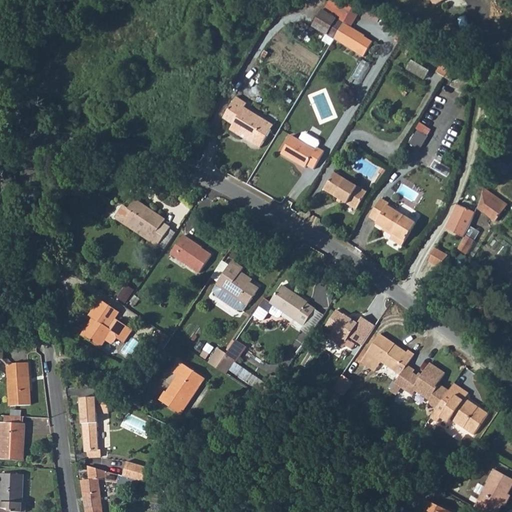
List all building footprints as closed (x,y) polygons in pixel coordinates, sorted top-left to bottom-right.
[(334,41),(344,25),(323,12),(313,28),(334,41)] [(364,37),(344,25),(334,41),(354,53),(364,37)] [(404,43),(441,65),(445,59),(408,37),(404,43)] [(436,74),(445,79),(454,64),(445,59),(441,65),(436,74)] [(247,104),(237,97),(224,120),(233,126),(232,128),(252,140),(250,143),(260,149),(272,130),(262,124),(264,120),(245,108),(247,104)] [(421,121),(410,142),(422,148),(433,128),(421,121)] [(282,154),(306,168),(307,166),(314,170),(324,153),(317,149),(319,145),(318,143),(305,135),(303,136),(299,142),(292,137),(282,154)] [(324,191),(357,210),(367,193),(335,174),(324,191)] [(478,209),(495,222),(504,210),(483,194),(478,209)] [(165,220),(134,200),(126,212),(123,210),(117,220),(118,225),(126,230),(128,227),(130,224),(152,238),(150,241),(157,246),(158,246),(169,228),(170,227),(163,223),(165,220)] [(416,225),(388,207),(389,205),(381,200),(370,218),(378,222),(377,224),(393,235),(391,239),(403,247),(416,225)] [(457,204),(445,229),(463,238),(475,213),(457,204)] [(130,224),(128,227),(150,241),(152,238),(130,224)] [(158,246),(164,249),(170,240),(175,232),(169,228),(158,246)] [(171,253),(200,272),(212,254),(182,235),(171,253)] [(436,248),(427,261),(441,270),(450,258),(436,248)] [(218,283),(231,263),(224,259),(211,279),(218,283)] [(240,273),(242,270),(245,266),(234,259),(231,263),(218,283),(249,304),(260,286),(252,281),(240,273)] [(240,273),(252,281),(254,278),(242,270),(240,273)] [(310,300),(283,284),(272,302),(265,297),(254,314),(262,319),(265,319),(270,311),(278,316),(281,316),(285,310),(306,324),(317,307),(309,302),(310,300)] [(134,293),(127,289),(119,301),(126,306),(134,293)] [(122,321),(125,316),(106,303),(93,322),(97,324),(88,338),(107,351),(112,344),(115,347),(120,346),(123,341),(131,346),(139,332),(126,324),(124,327),(120,324),(122,321)] [(340,338),(345,341),(347,337),(354,342),(362,330),(335,311),(324,327),(340,338)] [(156,336),(168,344),(173,338),(161,330),(156,336)] [(375,371),(381,361),(396,371),(402,374),(407,365),(415,353),(409,349),(406,353),(394,346),(395,344),(380,334),(362,362),(375,371)] [(150,347),(162,354),(168,344),(156,336),(150,347)] [(228,354),(219,368),(224,372),(228,374),(237,360),(239,361),(248,346),(238,339),(228,354)] [(212,363),(219,368),(228,354),(221,349),(212,363)] [(161,399),(183,413),(207,378),(182,362),(175,372),(179,376),(172,386),(175,387),(170,394),(166,391),(161,399)] [(396,383),(414,394),(417,391),(430,399),(431,403),(437,407),(449,389),(438,382),(445,372),(429,362),(421,374),(419,377),(416,374),(411,372),(413,369),(407,365),(402,374),(396,383)] [(9,368),(9,410),(29,410),(30,368),(9,368)] [(342,376),(334,389),(320,410),(318,414),(326,419),(342,395),(342,394),(350,381),(342,376)] [(342,394),(344,396),(353,382),(350,381),(342,394)] [(437,407),(431,417),(437,421),(441,415),(460,385),(454,381),(449,389),(437,407)] [(471,399),(466,396),(469,391),(460,385),(441,415),(449,421),(452,417),(475,431),(488,410),(478,403),(477,406),(474,404),(472,403),(471,399)] [(79,398),(83,446),(83,450),(84,451),(88,451),(88,454),(89,455),(91,456),(94,457),(102,456),(101,448),(98,448),(96,412),(108,411),(107,402),(95,397),(79,398)] [(50,417),(28,416),(27,429),(49,431),(50,417)] [(2,423),(2,428),(24,428),(24,421),(2,419),(2,423)] [(187,432),(194,435),(197,428),(191,425),(187,432)] [(2,428),(2,462),(21,462),(21,449),(24,449),(24,428),(2,428)] [(194,435),(205,440),(206,438),(209,433),(197,428),(194,435)] [(79,463),(84,511),(100,511),(98,479),(97,470),(79,463)] [(120,478),(141,487),(147,472),(126,464),(120,478)] [(476,506),(487,511),(499,511),(505,503),(507,504),(511,495),(510,494),(511,491),(511,489),(511,474),(498,467),(476,506)] [(102,472),(101,477),(112,482),(114,476),(102,472)] [(4,477),(3,511),(23,511),(24,477),(4,477)] [(453,511),(432,502),(426,511),(453,511)]
